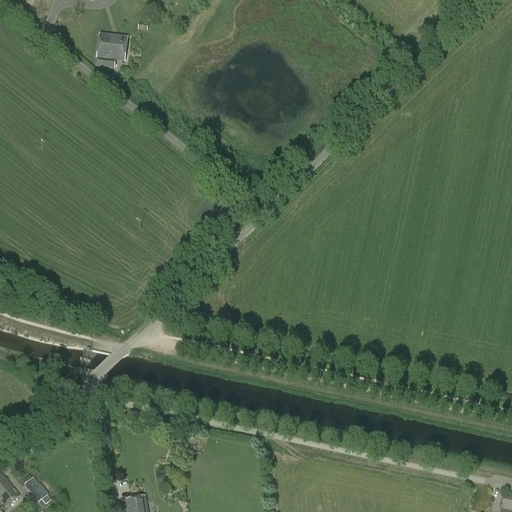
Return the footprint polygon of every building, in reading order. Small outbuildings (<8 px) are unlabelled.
[(100,35),(97,59),(96,59),(95,68),(115,71),(116,61),(125,62),(128,38),(100,35)] [(0,477),(0,502),(5,509),(19,497),(1,476),(0,477)] [(51,501),(48,497),(33,478),(24,486),(38,504),(41,501),(45,506),(51,501)] [(501,511),(511,511),(511,495),(505,494),(501,511)] [(147,511),(145,498),(126,501),(128,511),(147,511)]
